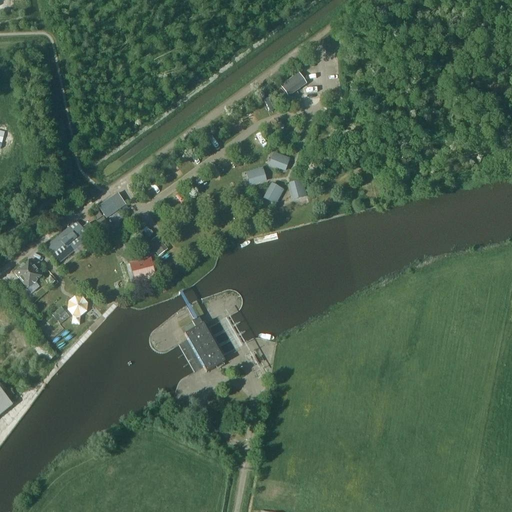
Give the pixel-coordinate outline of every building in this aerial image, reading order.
[(323,49),(332,42),(334,40),(330,35),(326,38),(319,44),(323,49)] [(306,85),(298,73),(280,86),(288,98),(306,85)] [(278,156),(273,167),(284,171),(289,160),(278,156)] [(262,169),(250,173),(254,184),(265,181),(262,169)] [(292,196),(303,193),(300,182),(290,184),(292,196)] [(276,201),(282,191),(272,185),(266,195),(276,201)] [(102,217),(96,208),(91,212),(97,221),(102,217)] [(109,227),(104,218),(98,222),(103,231),(109,227)] [(143,223),(139,226),(139,227),(141,230),(142,230),(145,234),(145,235),(147,238),(148,238),(152,234),(152,233),(150,231),(149,230),(149,231),(146,227),(146,226),(144,223),(143,223)] [(59,264),(74,252),(76,255),(81,251),(85,257),(97,247),(92,241),(98,236),(88,224),(82,229),(79,225),(71,231),(68,228),(45,247),(59,264)] [(158,237),(148,244),(158,257),(167,251),(158,237)] [(43,277),(38,271),(42,267),(39,263),(35,266),(30,261),(14,274),(27,290),(43,277)] [(89,298),(73,297),(71,324),(82,325),(82,314),(88,314),(89,298)] [(52,316),(60,325),(69,318),(61,308),(52,316)] [(224,363),(223,360),(221,357),(206,331),(203,324),(202,325),(198,319),(196,320),(194,321),(192,322),(195,329),(184,335),(206,373),(224,363)] [(0,416),(13,406),(8,400),(14,395),(9,389),(3,393),(0,390),(0,416)] [(194,411),(180,404),(175,413),(190,420),(194,411)]
